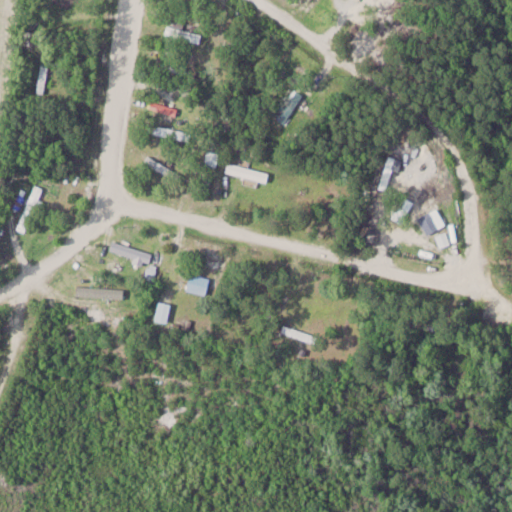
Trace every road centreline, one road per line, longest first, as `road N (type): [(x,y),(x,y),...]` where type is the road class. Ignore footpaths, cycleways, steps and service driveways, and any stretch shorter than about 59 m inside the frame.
road 1 (residential): [(251,0),(454,144),(472,191),(478,245),(473,268),(440,283),(157,210),(128,194),(111,150),(129,0)]
road 2 (residential): [(128,194),(0,293)]
